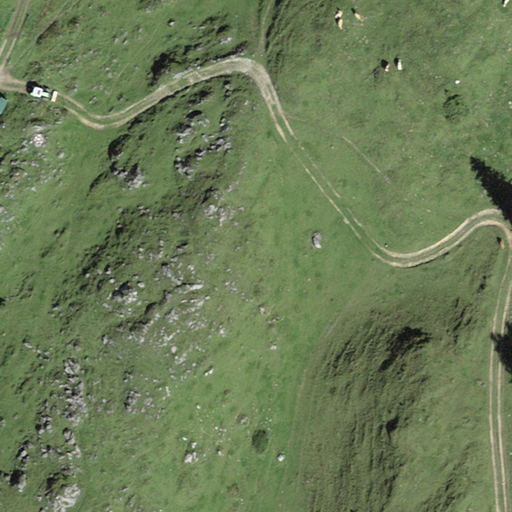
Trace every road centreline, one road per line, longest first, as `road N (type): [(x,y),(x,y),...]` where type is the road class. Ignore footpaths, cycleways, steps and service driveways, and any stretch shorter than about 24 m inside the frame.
road 1 (track): [(511,230),(484,218),(438,249),(387,256),(337,203),(248,65),(180,82),(106,120),(49,92),(0,82)]
road 2 (track): [(498,511),(493,344),(511,262)]
